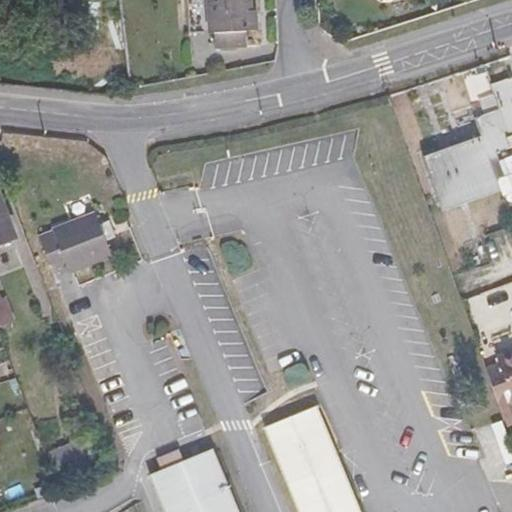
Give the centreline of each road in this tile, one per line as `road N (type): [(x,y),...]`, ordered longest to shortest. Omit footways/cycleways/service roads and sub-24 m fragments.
road 1 (tertiary): [(0,109),(122,122),(297,87)]
road 2 (tertiary): [(297,87),(511,23)]
